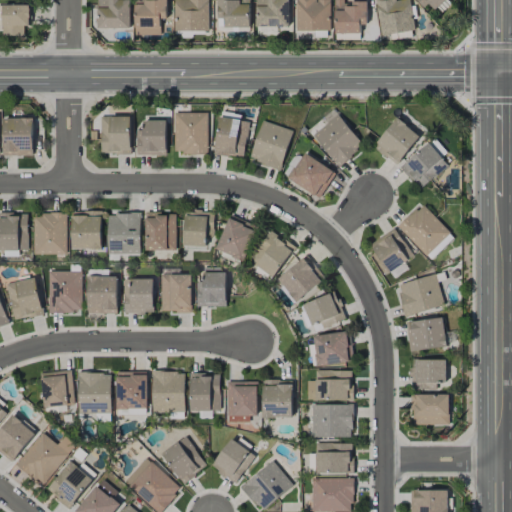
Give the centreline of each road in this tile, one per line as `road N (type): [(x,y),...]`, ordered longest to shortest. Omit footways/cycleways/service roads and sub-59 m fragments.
road 1 (residential): [(0,185),(225,186),(315,222),(355,266),(378,321),(384,511)]
road 2 (tertiary): [(0,75),(511,74)]
road 3 (secondary): [(497,197),(498,461)]
road 4 (residential): [(251,343),(66,343),(0,360)]
road 5 (residential): [(71,0),(71,186)]
road 6 (secondary): [(498,75),(497,197)]
